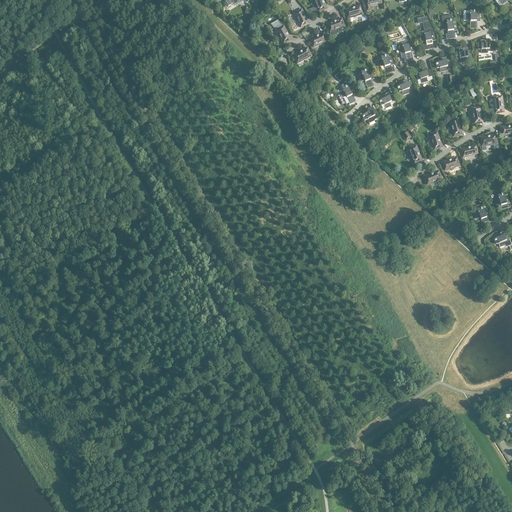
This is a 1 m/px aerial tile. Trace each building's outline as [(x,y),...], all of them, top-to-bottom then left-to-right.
[(228,8),(233,5),(231,0),(225,3),(228,8)] [(317,6),(319,12),(327,9),(322,0),(314,0),(316,3),(315,4),(316,5),(316,6),(317,6)] [(380,0),(364,0),(367,11),(370,10),(369,6),(372,5),(373,5),(374,5),(375,5),(375,4),(382,3),(380,0)] [(360,6),(345,11),(346,16),(347,18),(350,18),(354,17),(355,17),(356,16),(357,16),(363,14),(360,6)] [(298,22),(301,28),(308,24),(301,10),(294,13),(297,19),(297,20),(297,21),(298,22)] [(479,19),(479,14),(476,14),(476,10),(476,11),(470,11),(470,14),(466,14),(466,20),(470,20),(471,28),(470,28),(470,29),(476,29),(476,30),(477,30),(476,20),(479,20),(479,19)] [(444,24),(443,24),(443,30),(447,29),(448,35),(446,35),(447,39),(455,38),(453,29),(456,28),(456,23),(453,23),(452,15),(451,16),(447,17),(443,18),(444,24)] [(427,16),(417,18),(418,23),(423,22),(424,32),(420,33),(422,41),(425,40),(426,45),(424,46),(425,50),(433,49),(431,39),(434,39),(434,38),(433,33),(432,33),(432,30),(428,21),(427,16)] [(342,19),(327,25),(330,32),(336,30),(337,30),(338,30),(339,29),(345,27),(342,19)] [(277,21),(272,24),(277,30),(276,30),(279,36),(279,37),(280,38),(281,39),(284,44),(291,40),(283,26),(282,27),(277,21)] [(310,40),(312,44),(313,47),(314,47),(315,47),(316,46),(319,44),(320,44),(321,44),(322,43),(327,40),(324,33),(310,40)] [(487,49),(490,49),(490,52),(495,51),(495,43),(487,43),(487,41),(487,40),(486,40),(481,40),(481,43),(478,43),(478,44),(479,44),(479,49),(481,49),(481,53),(487,53),(487,49)] [(403,46),(399,47),(402,59),(404,59),(405,62),(412,60),(410,51),(412,50),(413,50),(413,49),(411,44),(409,45),(408,41),(407,41),(408,43),(402,44),(403,46)] [(307,48),(293,56),(297,63),(303,60),(304,60),(305,60),(305,59),(306,58),(311,55),(307,48)] [(464,49),(459,50),(459,53),(456,53),(457,53),(457,59),(460,59),(460,63),(466,62),(466,58),(471,57),(471,51),(465,52),(465,50),(465,49),(464,49)] [(393,73),(390,64),(392,63),(392,62),(391,57),(388,58),(385,50),(385,51),(382,52),(383,57),(381,57),(382,60),(378,61),(380,67),(384,65),(387,74),(386,74),(392,72),(392,73),(393,73)] [(443,58),(438,59),(439,62),(435,63),(436,63),(437,69),(440,68),(440,72),(446,71),(445,67),(451,66),(450,60),(444,61),(444,59),(443,59),(443,58)] [(474,67),(469,70),(472,75),(477,72),(474,67)] [(374,87),(370,78),(372,77),(373,77),(373,76),(371,71),(368,73),(366,69),(367,70),(361,72),(362,75),(359,76),(361,82),(364,80),(368,88),(367,89),(373,86),(373,87),(374,87)] [(419,74),(415,74),(415,75),(416,75),(418,80),(420,79),(421,83),(427,82),(427,80),(432,79),(430,71),(424,72),(424,70),(424,69),(423,69),(418,71),(419,74)] [(344,78),(339,73),(335,77),(340,82),(344,78)] [(455,76),(446,77),(447,84),(456,83),(455,76)] [(404,81),(399,83),(400,86),(396,87),(398,87),(399,92),(402,91),(403,95),(408,94),(407,90),(413,88),(411,82),(405,84),(405,82),(404,81)] [(356,102),(351,94),(354,92),(352,87),(349,88),(347,85),(347,86),(342,89),(344,91),(340,93),(342,98),(346,96),(350,104),(349,104),(349,105),(355,102),(356,103),(356,102)] [(386,95),(385,95),(381,97),(382,100),(378,101),(379,101),(380,101),(382,106),(384,105),(386,109),(391,107),(389,103),(394,101),(395,102),(393,96),(394,95),(393,95),(387,97),(386,95)] [(502,97),(497,97),(494,98),(494,104),(494,105),(494,106),(495,107),(496,114),(504,112),(502,97)] [(479,107),(474,108),(471,109),(473,115),(472,116),(472,117),(473,117),(473,118),(474,124),(482,123),(479,107)] [(368,109),(368,110),(363,112),(365,114),(361,116),(362,116),(365,121),(367,120),(369,123),(374,121),(373,117),(377,115),(378,116),(375,110),(376,109),(370,112),(369,110),(368,109)] [(457,119),(450,121),(451,127),(451,128),(451,129),(452,130),(454,137),(462,134),(457,119)] [(511,126),(500,128),(501,136),(508,135),(509,135),(510,135),(511,135),(511,134),(511,126)] [(437,132),(429,135),(431,141),(431,142),(431,143),(432,144),(434,150),(442,148),(437,132)] [(363,133),(360,136),(368,144),(372,141),(363,133)] [(411,139),(407,134),(402,138),(406,143),(411,139)] [(496,135),(480,138),(481,146),(488,145),(489,145),(490,145),(491,144),(497,143),(496,135)] [(416,146),(408,149),(411,155),(411,156),(411,157),(412,158),(414,164),(417,163),(418,165),(422,163),(421,161),(422,161),(416,146)] [(460,150),(462,155),(462,158),(469,156),(470,156),(471,156),(472,155),(478,154),(476,146),(460,150)] [(442,163),(443,168),(444,171),(450,169),(450,170),(451,171),(452,171),(453,171),(454,170),(454,169),(453,168),(459,166),(457,158),(442,163)] [(424,178),(427,185),(433,182),(434,183),(435,182),(436,181),(442,179),(439,171),(424,178)] [(509,201),(507,196),(504,197),(503,193),(503,194),(498,196),(499,198),(495,200),(496,205),(500,204),(502,209),(501,209),(501,210),(507,208),(508,209),(506,202),(508,202),(509,202),(509,201)] [(486,216),(488,215),(489,215),(489,214),(487,209),(484,210),(483,207),(482,207),(483,208),(478,210),(478,212),(475,214),(476,219),(480,218),(482,223),(481,223),(481,224),(487,221),(488,222),(486,216)] [(511,244),(509,240),(510,240),(508,234),(502,236),(501,234),(501,233),(496,235),(497,238),(493,239),(493,240),(494,239),(496,244),(499,244),(500,247),(505,246),(506,247),(509,246),(511,250),(511,249),(511,248),(511,243),(511,244)]
